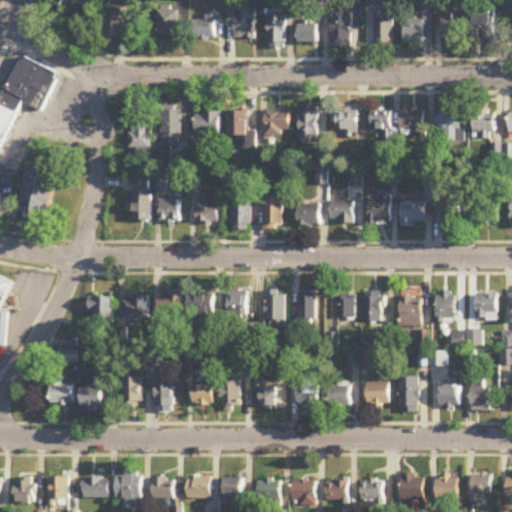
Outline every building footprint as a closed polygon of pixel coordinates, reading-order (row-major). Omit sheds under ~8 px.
[(384,0),(367,0),(367,8),(384,8),(384,0)] [(180,39),(180,8),(160,8),(160,39),(180,39)] [(256,10),(235,10),(235,40),(256,40),(256,10)] [(473,44),(495,44),(495,12),(473,12),(473,44)] [(194,39),(216,39),(216,15),(202,15),(202,20),(194,20),(194,39)] [(333,49),(352,49),(352,15),(333,15),(333,49)] [(443,15),(443,41),(463,41),(463,15),(443,15)] [(105,38),(120,40),(124,19),(109,16),(105,38)] [(268,47),(287,47),(287,17),(268,17),(268,47)] [(395,48),(395,17),(375,17),(375,48),(395,48)] [(319,44),(319,26),(300,26),(300,44),(319,44)] [(406,45),(424,45),(424,27),(406,27),(406,45)] [(44,114),(61,75),(22,58),(1,106),(0,105),(0,156),(23,104),(44,114)] [(182,145),(182,107),(163,107),(163,145),(182,145)] [(300,142),(319,142),(319,108),(300,108),(300,142)] [(265,136),(290,136),(290,110),(265,110),(265,136)] [(358,111),(334,111),(334,134),(358,134),(358,111)] [(392,111),(371,111),(371,132),(392,132),(392,111)] [(401,138),(425,138),(425,111),(401,111),(401,138)] [(439,131),(446,131),(446,144),(462,144),(462,111),(439,111),(439,131)] [(152,113),(131,113),(131,149),(152,149),(152,113)] [(221,136),(221,113),(196,113),(196,136),(221,136)] [(249,136),(249,113),(229,113),(229,136),(249,136)] [(474,140),(495,140),(495,113),(474,113),(474,140)] [(57,169),(27,165),(19,219),(48,224),(57,169)] [(328,185),(329,170),(318,169),(317,185),(328,185)] [(352,171),(352,188),(363,188),(363,171),(352,171)] [(152,195),(141,195),(141,188),(149,188),(149,180),(134,180),(134,224),(152,224),(152,195)] [(461,227),(461,194),(443,194),(443,227),(461,227)] [(252,199),(234,199),(234,230),(252,230),(252,199)] [(283,199),(265,199),(265,230),(283,230),(283,199)] [(369,225),(391,225),(391,199),(369,199),(369,225)] [(161,224),(182,224),(182,200),(161,200),(161,224)] [(355,201),(332,201),(332,225),(355,225),(355,201)] [(402,203),(402,226),(425,226),(425,203),(402,203)] [(197,225),(219,225),(219,204),(197,204),(197,225)] [(321,226),(321,204),(298,204),(298,226),(321,226)] [(499,224),(499,204),(476,204),(476,224),(499,224)] [(319,291),(301,291),(301,324),(319,324),(319,291)] [(365,322),(383,322),(383,292),(365,292),(365,322)] [(456,322),(456,292),(438,292),(438,322),(456,322)] [(185,293),(159,293),(159,315),(185,315),(185,293)] [(230,293),(230,321),(250,321),(250,293),(230,293)] [(288,293),(268,293),(268,329),(288,329),(288,293)] [(477,293),(477,320),(498,320),(498,293),(477,293)] [(217,316),(217,295),(189,295),(189,316),(217,316)] [(339,296),(339,319),(358,319),(358,296),(339,296)] [(150,298),(125,298),(125,320),(150,320),(150,298)] [(402,327),(422,327),(422,298),(402,298),(402,327)] [(116,299),(91,299),(91,325),(116,325),(116,299)] [(453,333),(453,348),(484,347),(483,331),(466,331),(466,332),(453,333)] [(79,353),(65,353),(65,363),(79,363),(79,353)] [(449,353),(432,353),(432,367),(449,367),(449,353)] [(65,378),(52,378),(52,406),(76,406),(76,386),(65,386),(65,378)] [(421,379),(402,379),(402,413),(421,413),(421,379)] [(145,380),(125,380),(125,405),(145,405),(145,380)] [(175,382),(158,382),(158,414),(175,414),(175,382)] [(243,382),(224,382),(224,411),(243,411),(243,382)] [(392,382),(369,382),(369,406),(392,406),(392,382)] [(492,411),(492,389),(481,389),(481,383),(473,383),(473,411),(492,411)] [(353,384),(332,384),(332,406),(353,406),(353,384)] [(320,406),(320,385),(299,385),(299,406),(320,406)] [(216,406),(216,386),(200,386),(200,395),(195,395),(195,406),(216,406)] [(442,387),(442,407),(463,407),(463,387),(442,387)] [(84,388),(84,413),(105,413),(105,388),(84,388)] [(262,389),(262,412),(279,412),(279,389),(262,389)] [(403,503),(425,503),(425,474),(403,474),(403,503)] [(494,475),(473,475),(473,495),(494,495),(494,475)] [(119,499),(144,499),(144,476),(119,476),(119,499)] [(462,477),(438,477),(438,500),(462,500),(462,477)] [(17,504),(35,504),(35,478),(17,478),(17,504)] [(70,478),(50,478),(50,507),(59,507),(59,500),(70,500),(70,478)] [(111,499),(111,478),(85,478),(85,499),(111,499)] [(176,478),(154,478),(154,500),(176,500),(176,478)] [(213,500),(213,478),(189,478),(189,500),(213,500)] [(227,499),(246,499),(246,479),(227,479),(227,499)] [(364,480),(364,507),(386,507),(386,480),(364,480)] [(260,501),(284,501),(284,481),(260,481),(260,501)] [(319,506),(319,481),(295,481),(295,506),(319,506)] [(352,482),(330,482),(330,503),(352,503),(352,482)]
